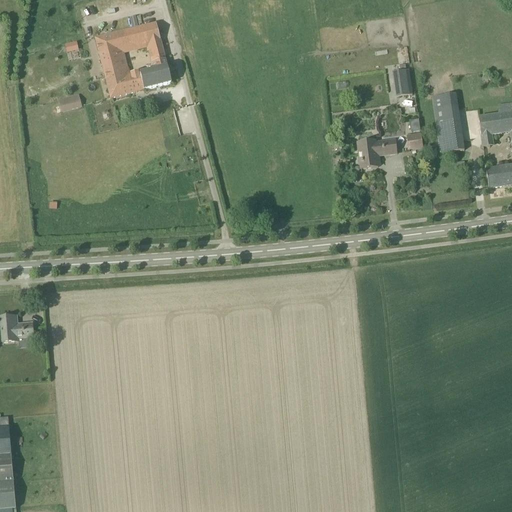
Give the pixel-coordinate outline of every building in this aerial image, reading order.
[(156,25),(95,40),(110,100),(172,85),(156,25)] [(77,43),(64,46),(67,54),(79,51),(77,43)] [(396,98),(412,96),(408,71),(393,74),(396,98)] [(458,110),(456,95),(453,96),(440,98),(432,99),(434,113),(440,155),(464,151),(463,143),(447,145),(442,112),(458,110)] [(61,115),(81,109),(78,97),(57,102),(61,115)] [(511,186),(511,112),(498,115),(478,118),(482,149),(490,148),(488,137),(510,135),(511,162),(511,165),(485,170),(488,190),(511,186)] [(410,151),(423,150),(420,135),(408,137),(410,151)] [(375,145),(375,142),(358,144),(361,170),(378,168),(376,155),(384,154),(385,156),(397,155),(395,142),(375,145)] [(18,330),(17,318),(0,319),(0,328),(1,329),(3,345),(19,343),(19,340),(33,339),(32,325),(23,325),(23,329),(18,330)] [(14,483),(8,419),(0,419),(0,510),(16,510),(14,483)]
